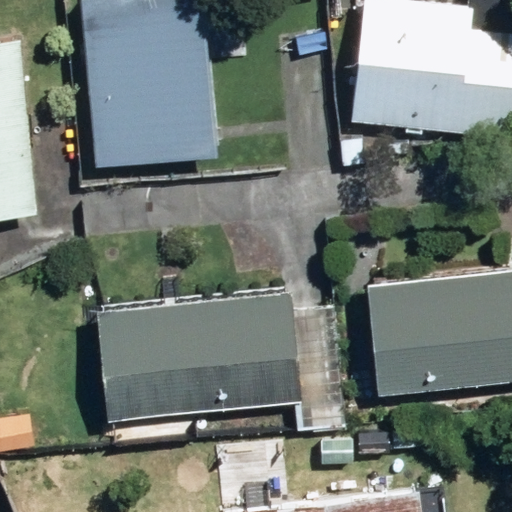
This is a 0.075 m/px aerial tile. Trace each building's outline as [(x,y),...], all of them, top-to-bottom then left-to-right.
[(73,0),(89,156),(215,145),(201,0),(73,0)] [(511,0),(358,0),(346,111),(511,128),(511,0)] [(0,204),(32,202),(17,24),(0,25),(0,204)] [(335,132),(337,160),(364,158),(361,130),(335,132)] [(511,258),(366,270),(375,384),(511,373),(511,258)] [(290,395),(293,420),(336,416),(325,298),(289,301),(287,279),(91,298),(101,411),(290,395)] [(55,283),(12,291),(23,352),(66,344),(55,283)] [(0,408),(0,439),(29,437),(26,406),(0,408)] [(420,511),(417,478),(215,500),(215,511),(420,511)]
